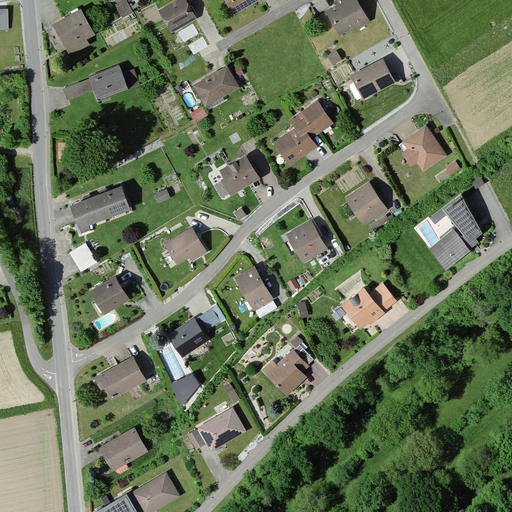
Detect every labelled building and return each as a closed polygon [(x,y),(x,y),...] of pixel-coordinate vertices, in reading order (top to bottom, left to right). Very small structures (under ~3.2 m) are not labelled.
[(128,0),(119,0),(117,1),(123,15),(133,10),(128,0)] [(192,0),(173,0),(161,6),(173,30),(201,17),(192,0)] [(228,0),(236,15),(263,0),(228,0)] [(365,0),(349,0),(332,7),(342,32),(373,19),(365,0)] [(0,27),(9,27),(9,6),(0,5),(0,27)] [(81,9),(45,28),(58,52),(70,45),(74,53),(91,43),(87,36),(93,32),(81,9)] [(381,59),(347,75),(359,100),(393,84),(381,59)] [(124,61),(91,74),(99,96),(133,83),(124,61)] [(232,63),(196,81),(208,105),(244,87),(232,63)] [(318,97),(289,116),(296,125),(301,133),(310,128),(315,137),(336,123),(318,97)] [(193,110),(197,117),(207,112),(203,104),(193,110)] [(427,122),(403,139),(410,149),(405,152),(414,165),(418,162),(425,172),(450,154),(427,122)] [(310,128),(301,133),(296,125),(273,139),(289,166),(322,147),(315,137),(310,128)] [(260,176),(246,152),(217,168),(232,192),(260,176)] [(371,178),(346,195),(367,225),(391,208),(371,178)] [(128,182),(77,200),(86,224),(136,207),(128,182)] [(457,196),(445,204),(467,233),(479,224),(457,196)] [(312,217),(286,231),(303,262),(329,248),(312,217)] [(192,222),(165,238),(178,261),(190,254),(193,259),(209,250),(192,222)] [(456,227),(431,247),(447,268),(473,248),(456,227)] [(87,241),(70,251),(82,270),(98,260),(87,241)] [(255,262),(234,273),(254,309),(275,297),(255,262)] [(129,299),(116,276),(89,292),(102,315),(129,299)] [(365,282),(341,301),(362,328),(399,299),(384,280),(371,291),(365,282)] [(214,308),(197,318),(204,329),(221,319),(214,308)] [(195,314),(168,331),(182,354),(209,338),(204,329),(197,318),(195,314)] [(274,358),(264,368),(288,390),(312,364),(293,348),(280,363),(274,358)] [(132,354),(95,376),(110,400),(146,379),(132,354)] [(235,405),(199,425),(213,450),(248,430),(235,405)] [(135,424),(99,444),(113,470),(149,450),(135,424)] [(167,470),(131,490),(143,511),(148,511),(180,495),(167,470)] [(136,511),(126,493),(94,511),(136,511)]
